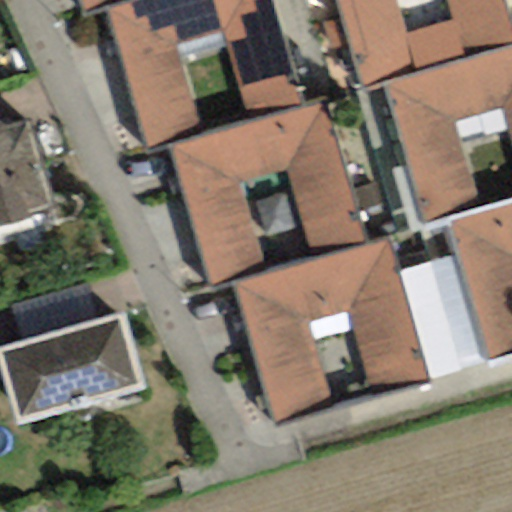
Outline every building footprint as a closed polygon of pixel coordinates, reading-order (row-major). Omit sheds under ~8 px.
[(265,0),(129,0),(102,8),(138,136),(185,110),(165,39),(220,24),(240,97),(292,92),(265,0)] [(496,0),(330,0),(351,75),(399,49),(385,0),(443,0),(454,36),(506,31),(496,0)] [(511,46),(379,84),(415,212),(463,186),(443,115),(497,100),(511,152),(511,46)] [(320,109),(165,152),(202,280),(249,254),(229,183),(284,168),(304,241),(356,236),(320,109)] [(21,128),(0,133),(0,217),(43,206),(21,128)] [(511,206),(447,225),(483,352),(511,336),(511,260),(511,256),(511,255),(511,206)] [(382,249),(228,292),(264,420),(312,394),(292,323),(346,308),(367,381),(418,376),(382,249)] [(112,321),(0,353),(0,390),(10,427),(133,391),(112,321)]
